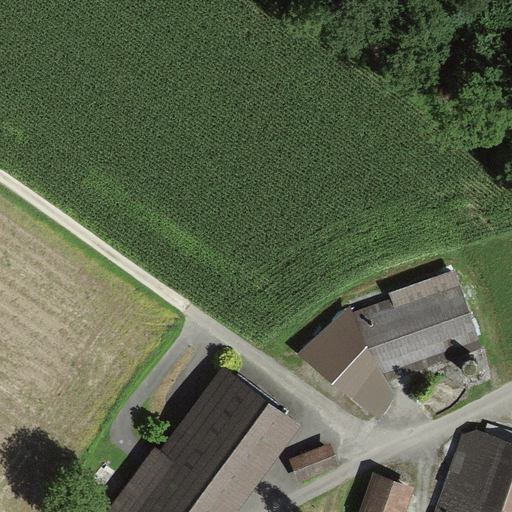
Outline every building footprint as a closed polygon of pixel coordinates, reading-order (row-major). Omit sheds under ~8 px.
[(454,275),(354,311),(300,357),(380,418),(394,395),(388,380),(480,347),(454,275)] [(109,510),(112,511),(235,511),(302,415),(222,361),(163,447),(155,442),(109,510)] [(511,511),(511,442),(476,430),(460,436),(434,511),(511,511)] [(329,438),(288,455),(298,477),(339,459),(329,438)] [(402,511),(413,482),(373,469),(359,511),(363,511),(402,511)]
